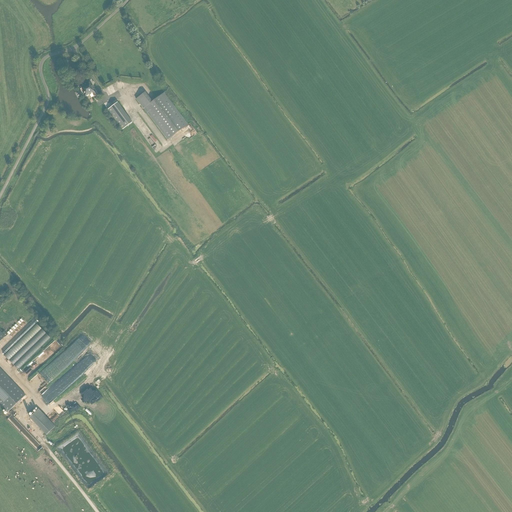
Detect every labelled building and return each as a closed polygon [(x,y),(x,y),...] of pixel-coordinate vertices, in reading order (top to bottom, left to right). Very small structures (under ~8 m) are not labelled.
[(93,93),(90,87),(92,86),(89,81),(80,86),(81,89),(80,90),(83,95),(84,94),(85,97),(84,98),(92,94),(93,97),(96,96),(94,92),(93,93)] [(152,102),(145,93),(136,99),(143,109),(143,108),(167,140),(187,125),(164,93),(152,102)] [(117,103),(107,110),(122,130),(132,123),(117,103)] [(4,356),(18,370),(50,339),(36,325),(7,353),(4,356)] [(57,342),(53,344),(57,352),(61,349),(57,342)] [(0,405),(7,413),(25,395),(0,369),(0,405)] [(29,417),(46,435),(55,426),(38,409),(29,417)]
